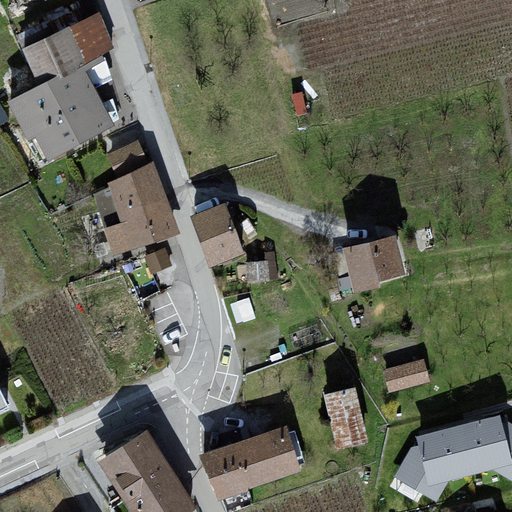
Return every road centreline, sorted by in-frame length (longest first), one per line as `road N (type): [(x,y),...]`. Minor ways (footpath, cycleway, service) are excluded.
road 1 (residential): [(193,396),(206,351),(201,288),(108,0)]
road 2 (residential): [(193,396),(0,466)]
road 3 (residential): [(212,511),(188,453),(193,396)]
